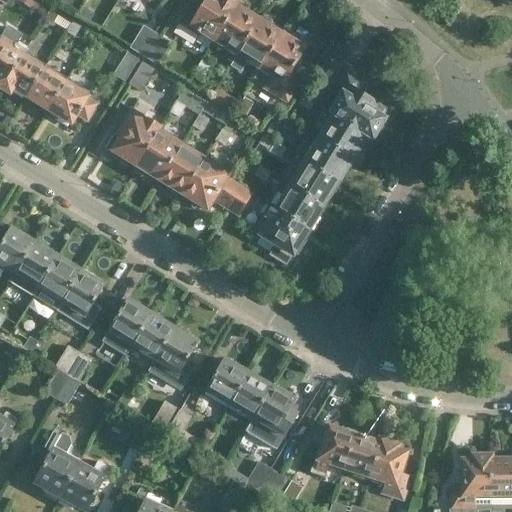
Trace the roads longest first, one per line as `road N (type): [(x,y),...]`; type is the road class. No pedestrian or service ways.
road 1 (residential): [(0,155),(303,338)]
road 2 (residential): [(303,338),(461,76)]
road 3 (residential): [(303,338),(375,378),(446,397),(511,393)]
